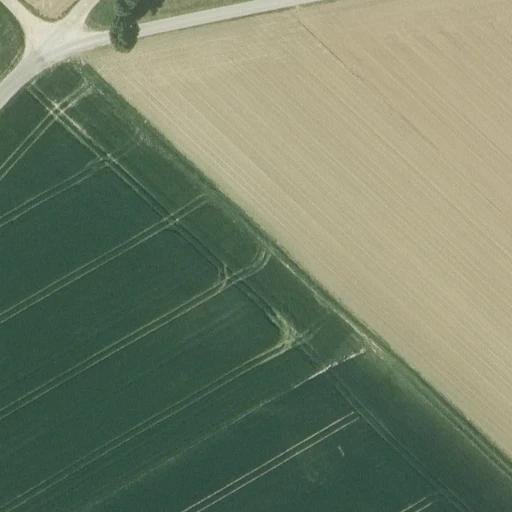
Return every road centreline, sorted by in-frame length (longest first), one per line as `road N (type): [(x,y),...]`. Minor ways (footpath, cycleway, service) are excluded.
road 1 (track): [(511,473),(51,42)]
road 2 (track): [(296,0),(51,42)]
